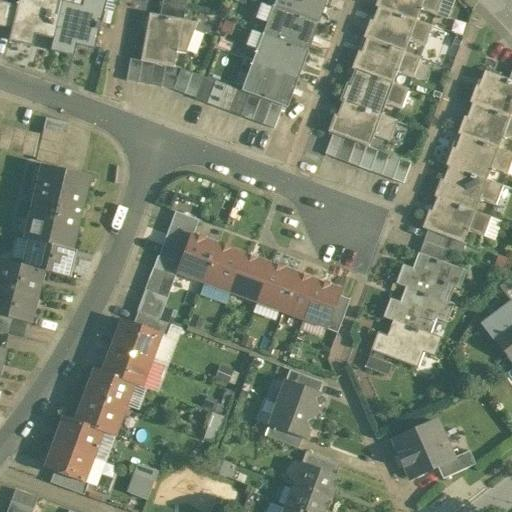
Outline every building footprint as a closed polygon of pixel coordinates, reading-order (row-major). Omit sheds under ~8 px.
[(19,0),(18,6),(12,29),(10,40),(31,46),(35,31),(54,36),(62,3),(63,0),(19,0)] [(83,0),(82,8),(62,3),(54,36),(51,50),(72,55),(76,41),(93,45),(92,49),(94,49),(105,0),(83,0)] [(187,0),(163,0),(162,4),(186,9),(187,0)] [(327,0),(276,0),(274,6),(319,23),(327,0)] [(378,0),(376,7),(379,8),(416,21),(417,21),(421,10),(437,15),(442,0),(378,0)] [(18,6),(6,3),(1,27),(12,29),(18,6)] [(186,9),(162,4),(160,16),(184,20),(186,9)] [(319,23),(274,6),(263,34),(308,51),(319,23)] [(416,21),(379,8),(374,23),(370,21),(364,38),(368,39),(405,53),(405,52),(409,41),(425,46),(432,27),(417,21),(416,21)] [(160,16),(150,14),(141,61),(154,63),(166,66),(174,67),(177,52),(186,54),(198,23),(184,20),(160,16)] [(308,51),(263,34),(253,62),(298,79),(308,51)] [(405,53),(368,39),(362,54),(359,53),(352,69),(356,71),(356,70),(393,84),(398,72),(413,78),(421,58),(405,52),(405,53)] [(141,61),(131,59),(127,81),(150,85),(154,63),(141,61)] [(298,79),(253,62),(242,91),(272,102),(283,107),(287,108),(298,79)] [(166,66),(154,63),(150,85),(162,88),(166,66)] [(166,66),(162,88),(173,90),(177,68),(174,67),(166,66)] [(181,69),(173,90),(184,94),(192,73),(181,69)] [(393,84),(356,70),(356,71),(351,85),(347,84),(341,101),(344,102),(382,116),(382,115),(386,104),(402,110),(409,89),(393,84)] [(511,81),(509,81),(485,72),(479,87),(476,86),(470,103),(473,104),(511,118),(511,117),(511,114),(511,81)] [(203,77),(192,73),(184,94),(196,98),(203,77)] [(215,81),(204,77),(195,99),(207,104),(215,81)] [(227,86),(216,81),(207,104),(218,108),(227,86)] [(238,90),(227,86),(218,108),(230,112),(238,90)] [(238,90),(230,112),(241,116),(249,94),(242,91),(238,90)] [(261,98),(249,94),(241,116),(252,121),(261,98)] [(272,102),(261,98),(252,121),(263,125),(272,102)] [(272,102),(263,125),(275,129),(283,107),(272,102)] [(382,116),(344,102),(339,117),(335,115),(329,132),(333,134),(344,138),(355,142),(366,146),(367,146),(369,147),(373,136),(390,142),(397,121),(382,115),(382,116)] [(511,118),(473,104),(468,118),(465,117),(458,134),(462,135),(500,149),(504,137),(511,140),(511,117),(511,118)] [(69,124),(46,118),(44,129),(66,134),(69,124)] [(39,134),(0,125),(0,149),(33,157),(39,134)] [(66,134),(44,129),(41,139),(64,145),(66,134)] [(333,134),(325,155),(336,159),(344,138),(333,134)] [(457,149),(453,148),(447,166),(450,167),(487,180),(488,180),(492,168),(508,174),(511,163),(511,153),(500,149),(462,135),(457,149)] [(355,142),(344,138),(336,159),(347,163),(348,163),(355,142)] [(64,145),(41,139),(39,150),(61,155),(64,145)] [(366,146),(355,142),(348,163),(359,167),(366,146)] [(369,147),(367,146),(366,146),(359,167),(370,171),(378,151),(369,147)] [(61,155),(39,150),(36,160),(59,166),(61,155)] [(389,155),(378,151),(370,171),(381,176),(389,155)] [(400,159),(389,155),(381,176),(392,180),(400,159)] [(411,163),(400,159),(392,180),(404,184),(411,163)] [(43,166),(25,239),(30,240),(71,250),(72,249),(89,177),(43,166)] [(450,167),(445,181),(441,180),(435,197),(438,198),(476,212),(481,199),(496,205),(504,186),(488,180),(487,180),(450,167)] [(476,212),(438,198),(432,213),(429,212),(423,229),(428,231),(463,244),(468,232),(484,237),(491,217),(476,212)] [(199,221),(176,212),(171,223),(195,232),(199,221)] [(197,232),(219,238),(223,225),(201,218),(197,232)] [(195,232),(171,223),(167,234),(190,243),(193,235),(194,235),(195,232)] [(463,244),(428,231),(424,242),(445,249),(445,250),(448,251),(461,256),(466,245),(463,244)] [(190,243),(167,234),(163,245),(186,254),(190,243)] [(194,235),(193,235),(190,243),(186,254),(181,265),(180,265),(178,272),(205,282),(219,245),(194,235)] [(30,240),(24,267),(43,271),(68,277),(74,250),(72,249),(71,250),(30,240)] [(445,250),(424,243),(420,254),(444,263),(448,251),(445,250)] [(186,254),(163,245),(159,256),(180,265),(181,265),(186,254)] [(245,254),(219,245),(205,282),(231,292),(245,254)] [(420,254),(419,253),(413,270),(403,266),(396,284),(406,288),(409,289),(409,288),(443,301),(444,300),(449,286),(460,290),(467,271),(444,263),(420,254)] [(272,264),(245,254),(231,292),(257,302),(272,264)] [(159,256),(158,256),(154,267),(176,276),(178,272),(180,265),(159,256)] [(24,267),(0,260),(0,288),(36,297),(43,271),(24,267)] [(298,274),(272,264),(257,302),(284,311),(298,274)] [(176,276),(154,267),(150,279),(172,287),(176,276)] [(498,278),(511,298),(511,281),(504,272),(498,278)] [(318,282),(298,274),(284,311),(304,319),(318,282)] [(172,287),(150,279),(145,290),(168,298),(172,287)] [(341,290),(318,282),(304,319),(326,327),(327,327),(339,296),(341,290)] [(36,297),(0,288),(0,316),(13,319),(30,324),(36,297)] [(443,301),(409,288),(409,289),(406,288),(401,302),(391,298),(384,318),(393,321),(397,323),(397,322),(430,334),(436,318),(448,322),(454,304),(444,300),(443,301)] [(168,298),(145,290),(141,301),(164,309),(168,298)] [(339,296),(327,327),(326,327),(325,329),(337,334),(350,300),(339,296)] [(164,309),(141,301),(137,313),(138,313),(159,321),(164,309)] [(496,340),(511,327),(511,307),(510,304),(484,324),(496,340)] [(159,321),(138,313),(134,324),(161,334),(161,335),(167,337),(172,325),(159,321)] [(13,319),(0,316),(0,332),(9,335),(13,319)] [(326,327),(304,319),(301,328),(322,336),(325,329),(326,327)] [(134,324),(124,320),(114,346),(151,360),(161,335),(161,334),(134,324)] [(430,334),(397,322),(397,323),(393,321),(388,335),(379,332),(371,351),(418,368),(424,352),(435,356),(442,338),(430,334)] [(511,361),(511,327),(496,340),(511,361)] [(0,332),(0,349),(5,350),(9,335),(0,332)] [(151,360),(114,346),(104,372),(104,373),(134,384),(133,384),(141,387),(151,360)] [(225,361),(240,367),(245,355),(230,349),(225,361)] [(392,365),(369,357),(365,368),(388,376),(392,365)] [(134,384),(104,373),(104,372),(97,369),(86,396),(124,410),(133,384),(134,384)] [(323,383),(290,370),(286,381),(319,393),(323,383)] [(319,393),(286,381),(277,403),(315,417),(323,395),(319,393)] [(124,410),(86,396),(77,422),(103,432),(103,433),(114,437),(124,410)] [(315,417),(277,403),(269,426),(302,438),(306,440),(315,417)] [(103,432),(77,422),(66,417),(56,444),(93,458),(103,433),(103,432)] [(437,422),(394,441),(400,454),(398,455),(404,468),(406,467),(410,478),(437,467),(454,459),(453,459),(437,422)] [(302,438),(269,426),(265,436),(298,449),(302,438)] [(93,458),(56,444),(47,468),(55,472),(84,482),(89,483),(89,484),(96,486),(105,463),(93,458)] [(454,460),(437,467),(443,479),(476,465),(470,451),(453,459),(454,459),(454,460)] [(340,465),(306,452),(302,464),(336,476),(340,465)] [(217,457),(211,473),(232,480),(235,472),(230,470),(233,463),(217,457)] [(336,476),(302,464),(294,486),(331,500),(339,478),(336,476)] [(142,465),(138,475),(155,481),(159,471),(142,465)] [(84,482),(55,472),(51,483),(84,495),(89,484),(89,483),(84,482)] [(131,494),(148,501),(155,481),(138,475),(131,494)] [(326,511),(331,500),(294,486),(285,509),(294,511),(326,511)] [(38,498),(16,490),(12,501),(34,509),(38,498)] [(32,511),(34,509),(12,501),(7,511),(8,511),(32,511)] [(272,502),(268,511),(283,511),(285,507),(272,502)]
